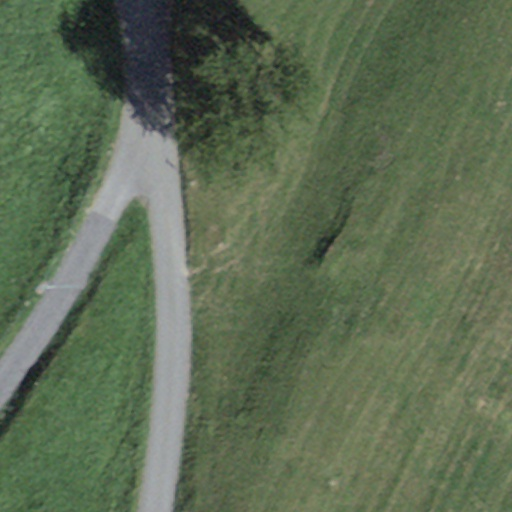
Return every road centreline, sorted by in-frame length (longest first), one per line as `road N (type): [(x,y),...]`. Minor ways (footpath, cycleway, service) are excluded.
road 1 (unclassified): [(133,0),(159,119),(172,241),(153,511)]
road 2 (track): [(0,398),(159,119)]
